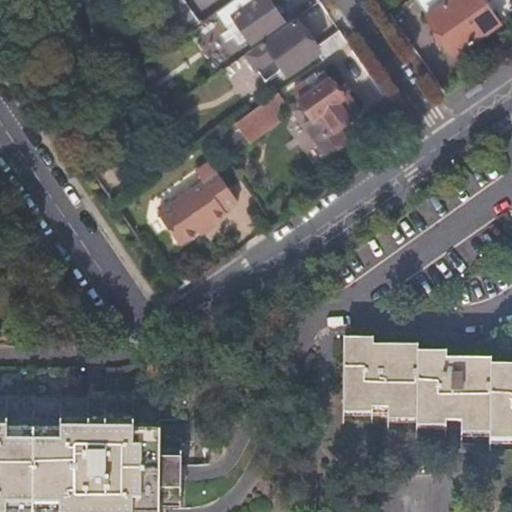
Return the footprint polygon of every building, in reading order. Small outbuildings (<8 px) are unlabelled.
[(154,0),(179,36),(201,20),(187,0),(154,0)] [(230,0),(228,2),(234,11),(232,12),(252,40),(284,17),(272,0),(230,0)] [(444,0),(427,12),(438,28),(451,46),(455,52),(501,19),(488,0),(444,0)] [(299,14),(311,30),(323,22),(312,6),(299,14)] [(265,38),(282,62),(288,70),(319,49),(325,57),(349,40),(340,27),(316,44),(296,16),(265,38)] [(451,46),(438,28),(432,32),(445,50),(451,46)] [(265,38),(245,52),(257,69),(259,67),(267,77),(280,68),(282,62),(265,38)] [(307,77),(295,86),(301,94),(299,95),(313,114),(305,120),(327,152),(350,136),(340,121),(361,107),(347,88),(343,91),(331,73),(329,75),(325,69),(310,80),(307,77)] [(280,89),(237,120),(249,138),(281,117),(276,110),(282,106),(279,101),(285,96),(280,89)] [(203,180),(159,211),(181,242),(222,212),(221,210),(237,199),(209,159),(195,169),(203,180)] [(174,278),(170,280),(177,290),(207,269),(200,260),(181,273),(185,280),(179,285),(174,278)] [(50,280),(42,285),(51,298),(59,293),(50,280)] [(511,362),(489,362),(490,356),(447,355),(447,348),(417,347),(417,342),(372,341),(372,335),(344,334),(343,399),(354,400),(353,403),(387,405),(387,409),(406,409),(405,406),(415,406),(415,414),(426,414),(426,418),(461,419),(461,425),(482,426),(482,421),(489,421),(489,426),(501,426),(501,429),(511,429),(511,362)] [(158,399),(0,397),(0,511),(159,511),(160,509),(185,509),(186,440),(158,440),(158,399)]
